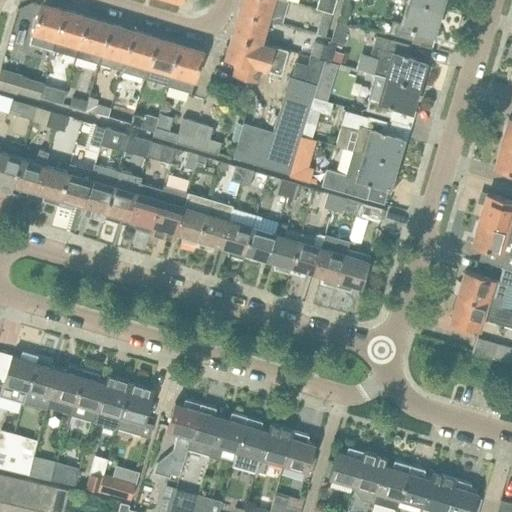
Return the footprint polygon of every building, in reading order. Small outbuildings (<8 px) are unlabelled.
[(287,0),(242,0),(239,10),(268,18),(281,22),(287,0)] [(335,0),(318,0),(317,8),(332,12),(335,0)] [(440,8),(411,0),(408,0),(402,23),(391,20),(388,32),(412,39),(415,29),(433,34),(440,8)] [(411,0),(440,8),(442,0),(411,0)] [(64,9),(41,2),(29,42),(53,49),(64,9)] [(332,12),(317,8),(316,8),(322,10),(319,22),(311,20),(308,30),(326,35),(332,12)] [(87,16),(64,9),(53,49),(76,55),(87,16)] [(232,33),(261,41),(268,18),(239,10),(232,33)] [(110,22),(87,16),(76,55),(99,62),(110,22)] [(134,29),(110,22),(99,62),(121,69),(125,58),(134,29)] [(350,26),(336,22),(330,43),(344,47),(350,26)] [(157,36),(134,29),(125,58),(136,61),(133,73),(144,76),(148,65),(148,64),(157,36)] [(288,49),(232,33),(225,56),(281,73),(288,49)] [(361,51),(356,67),(418,85),(425,59),(408,54),(411,43),(376,33),(370,54),(361,51)] [(179,43),(157,36),(144,77),(167,84),(179,43)] [(314,40),(310,56),(324,60),(324,59),(319,58),(323,43),(314,40)] [(203,50),(180,43),(179,43),(167,84),(191,91),(203,50)] [(289,75),(281,102),(311,111),(314,98),(325,60),(324,60),(310,56),(307,64),(295,60),(291,76),(289,75)] [(21,73),(0,67),(0,86),(15,91),(16,89),(39,96),(43,83),(20,76),(21,73)] [(418,85),(376,73),(365,109),(390,116),(393,106),(410,111),(418,85)] [(65,90),(43,83),(39,96),(62,102),(65,90)] [(69,105),(85,109),(89,95),(87,100),(72,95),(69,105)] [(98,98),(89,95),(85,109),(108,116),(111,106),(96,102),(98,98)] [(314,98),(311,111),(303,135),(309,137),(310,136),(312,137),(320,111),(330,113),(333,103),(314,98)] [(36,106),(12,99),(8,111),(32,118),(36,106)] [(311,111),(281,102),(273,130),(242,120),(231,159),(291,177),(303,135),(311,111)] [(134,113),(111,106),(108,116),(131,123),(134,113)] [(50,110),(46,125),(55,127),(59,113),(50,110)] [(335,144),(352,149),(396,162),(403,136),(387,131),(389,121),(345,110),(335,144)] [(68,115),(59,113),(55,127),(64,130),(68,115)] [(157,120),(134,113),(131,123),(154,129),(153,134),(157,120)] [(159,115),(157,120),(153,134),(153,136),(176,143),(178,131),(170,129),(172,119),(159,115)] [(212,125),(182,116),(176,143),(216,154),(221,140),(209,137),(212,125)] [(511,116),(509,116),(502,141),(511,143),(511,116)] [(100,142),(105,126),(96,123),(92,138),(100,141),(100,142)] [(128,133),(105,126),(100,142),(123,149),(128,133)] [(128,133),(123,149),(132,152),(137,135),(128,133)] [(174,146),(151,140),(147,154),(170,161),(174,146)] [(511,143),(502,141),(495,166),(511,171),(511,143)] [(34,161),(21,157),(11,190),(26,194),(28,188),(36,190),(48,151),(38,148),(34,161)] [(396,162),(352,149),(345,173),(351,175),(348,187),(368,193),(371,183),(388,188),(396,162)] [(0,150),(0,186),(11,190),(21,157),(0,150)] [(184,165),(193,168),(198,153),(189,150),(184,165)] [(48,151),(36,190),(44,192),(42,199),(57,203),(67,171),(44,164),(48,151)] [(207,156),(198,153),(193,168),(202,171),(207,156)] [(95,162),(90,178),(82,204),(90,206),(88,212),(104,217),(118,169),(95,162)] [(235,164),(230,179),(240,182),(244,167),(235,164)] [(253,169),(244,167),(240,182),(249,184),(253,169)] [(141,176),(118,169),(104,217),(119,221),(121,215),(129,217),(141,176)] [(74,201),(82,204),(90,178),(67,171),(57,203),(73,208),(74,201)] [(277,192),(286,195),(290,180),(281,178),(277,192)] [(299,183),(290,180),(286,195),(295,198),(299,183)] [(140,182),(129,217),(136,220),(135,226),(150,230),(162,188),(140,182)] [(164,184),(163,184),(150,230),(165,235),(167,229),(175,231),(187,191),(164,184)] [(210,198),(187,191),(175,231),(183,233),(181,239),(196,244),(210,198)] [(323,207),(332,210),(336,195),(328,192),(323,207)] [(511,200),(487,193),(480,218),(511,226),(511,200)] [(360,201),(336,195),(332,210),(341,212),(342,209),(356,213),(360,201)] [(233,204),(210,198),(196,244),(211,249),(213,242),(221,245),(233,204)] [(360,201),(356,213),(356,214),(380,221),(384,208),(360,201)] [(252,225),(229,218),(221,245),(229,247),(227,253),(243,258),(252,225)] [(511,227),(480,218),(472,243),(482,246),(478,259),(503,266),(511,268),(511,227)] [(275,232),(252,225),(243,258),(258,262),(260,256),(268,258),(275,232)] [(277,226),(276,232),(275,232),(268,258),(275,261),(273,267),(289,272),(300,233),(277,226)] [(315,237),(300,233),(289,272),(304,276),(306,269),(314,272),(325,235),(319,233),(315,234),(315,237)] [(347,241),(325,235),(314,272),(322,274),(320,281),(335,285),(347,241)] [(360,253),(346,249),(335,285),(350,290),(352,283),(361,286),(368,259),(359,257),(360,253)] [(511,269),(503,266),(499,280),(511,283),(511,269)] [(465,270),(457,296),(505,310),(505,309),(490,305),(494,289),(491,288),(493,278),(465,270)] [(511,311),(505,310),(457,296),(450,320),(479,328),(482,318),(511,327),(511,311)] [(511,345),(476,335),(471,351),(511,362),(511,345)] [(20,356),(12,353),(0,392),(0,393),(24,400),(37,354),(22,349),(20,356)] [(53,358),(37,354),(24,400),(46,407),(58,367),(51,365),(53,358)] [(66,369),(58,367),(48,404),(71,411),(74,401),(84,368),(68,363),(66,369)] [(99,372),(84,368),(74,401),(71,411),(94,418),(97,408),(105,381),(97,378),(99,372)] [(107,374),(105,381),(97,408),(94,418),(117,425),(130,381),(115,377),(107,374)] [(145,386),(130,381),(117,425),(148,435),(152,422),(144,420),(152,395),(143,392),(145,386)] [(185,451),(200,402),(185,397),(183,404),(175,401),(167,429),(176,431),(173,448),(185,451)] [(216,406),(200,402),(187,448),(210,455),(213,443),(222,415),(214,413),(216,406)] [(229,417),(222,415),(213,443),(210,455),(219,458),(233,462),(247,415),(231,411),(229,417)] [(233,462),(232,464),(255,470),(259,456),(260,456),(268,429),(260,426),(262,420),(247,415),(233,462)] [(283,463),(293,429),(278,425),(276,431),(268,429),(260,456),(256,470),(266,473),(270,459),(283,463)] [(0,466),(4,467),(14,433),(0,429),(0,466)] [(308,434),(293,429),(283,463),(312,472),(316,457),(311,455),(315,442),(306,440),(308,434)] [(36,439),(14,433),(4,467),(28,473),(33,454),(32,454),(36,439)] [(337,449),(336,455),(334,462),(328,460),(324,474),(353,483),(363,450),(348,445),(346,452),(337,449)] [(373,501),(377,490),(384,463),(377,461),(378,454),(363,450),(353,483),(353,486),(361,498),(373,501)] [(176,475),(181,460),(161,453),(156,468),(176,475)] [(56,460),(33,454),(28,473),(51,479),(55,461),(56,460)] [(377,490),(373,501),(396,508),(410,464),(394,459),(392,466),(384,463),(377,490)] [(55,461),(51,479),(74,484),(78,470),(55,461)] [(139,470),(116,464),(108,491),(131,497),(139,470)] [(425,468),(410,464),(400,496),(423,503),(431,477),(423,475),(425,468)] [(0,500),(49,511),(64,511),(73,490),(0,472),(0,500)] [(86,486),(98,489),(102,475),(90,472),(86,486)] [(438,479),(431,477),(423,503),(446,510),(456,477),(441,473),(438,479)] [(471,482),(456,477),(446,510),(452,511),(476,511),(483,493),(469,488),(471,482)] [(175,486),(172,501),(168,511),(167,511),(192,511),(193,511),(197,497),(198,492),(175,486)] [(299,511),(301,507),(286,503),(288,496),(275,492),(270,511),(273,511),(299,511)] [(202,511),(206,499),(197,497),(193,511),(195,511),(202,511)] [(511,511),(511,501),(500,498),(496,511),(511,511)] [(129,504),(120,501),(117,511),(167,511),(168,511),(167,511),(142,511),(143,511),(128,508),(129,504)]
